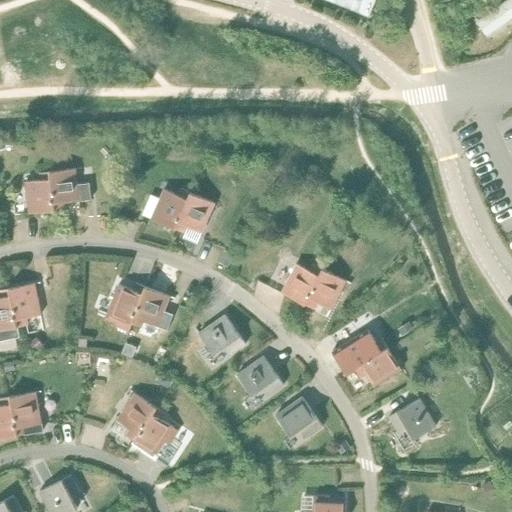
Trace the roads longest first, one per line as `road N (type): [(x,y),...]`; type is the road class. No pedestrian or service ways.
road 1 (residential): [(372,511),(368,465),(349,411),(313,359),(240,295),(181,262),(123,244),(0,253)]
road 2 (residential): [(423,100),(470,234),(511,297)]
road 3 (residential): [(237,0),(334,32),(423,100)]
road 4 (residential): [(0,461),(80,451),(126,468),(152,490),(162,511)]
